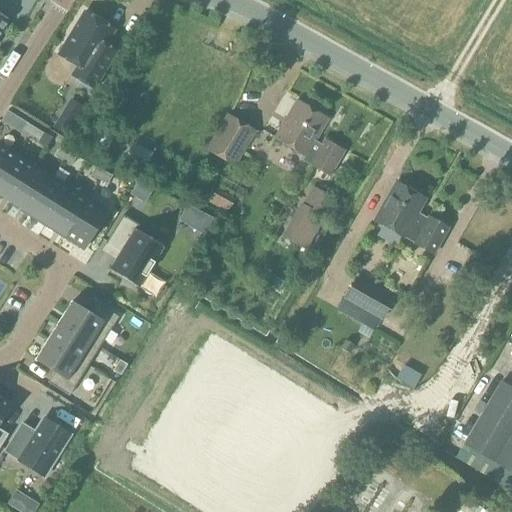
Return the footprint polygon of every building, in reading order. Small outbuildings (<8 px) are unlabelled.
[(113,31),(84,13),(58,55),(76,66),(70,76),(94,90),(117,53),(104,46),(113,31)] [(326,140),(322,146),(313,141),(324,122),(292,103),(272,138),(304,157),(303,160),(329,176),(344,151),(326,140)] [(253,132),(225,116),(205,151),(233,167),(253,132)] [(71,129),(60,122),(55,129),(67,136),(71,129)] [(35,128),(26,123),(21,132),(29,137),(35,128)] [(90,127),(83,140),(120,160),(127,146),(90,127)] [(43,134),(35,128),(29,137),(38,142),(43,134)] [(0,145),(0,183),(17,156),(0,145)] [(67,153),(59,148),(54,156),(62,161),(67,153)] [(75,158),(67,153),(62,161),(70,167),(75,158)] [(17,156),(0,183),(0,195),(12,203),(35,167),(17,156)] [(35,167),(12,203),(30,214),(52,178),(35,167)] [(103,173),(95,167),(90,176),(98,181),(103,173)] [(111,178),(103,173),(98,181),(106,186),(111,178)] [(69,189),(52,178),(30,214),(28,216),(46,226),(69,189)] [(137,182),(128,196),(142,204),(151,190),(137,182)] [(426,221),(415,215),(423,201),(394,184),(372,223),(402,239),(403,238),(413,244),(412,245),(432,256),(446,229),(427,219),(426,221)] [(86,200),(69,189),(46,226),(63,237),(86,200)] [(318,215),(327,200),(312,191),(303,206),(300,205),(282,235),(304,248),(323,218),(318,215)] [(107,212),(86,200),(63,237),(83,250),(107,212)] [(138,226),(123,216),(105,245),(119,253),(109,270),(138,288),(163,248),(136,230),(138,226)] [(380,317),(391,298),(356,278),(345,297),(380,317)] [(89,316),(70,304),(58,322),(99,347),(117,318),(96,305),(89,316)] [(58,322),(47,341),(87,366),(99,347),(58,322)] [(87,366),(47,341),(35,360),(54,372),(47,383),(68,396),(87,366)] [(127,365),(119,361),(113,371),(120,376),(127,365)] [(511,473),(511,389),(500,382),(463,444),(511,473)] [(0,420),(10,405),(0,399),(0,446),(8,435),(0,429),(0,420)] [(69,436),(43,419),(35,432),(29,433),(19,427),(3,452),(43,477),(69,436)] [(31,500),(22,511),(34,511),(39,505),(31,500)]
